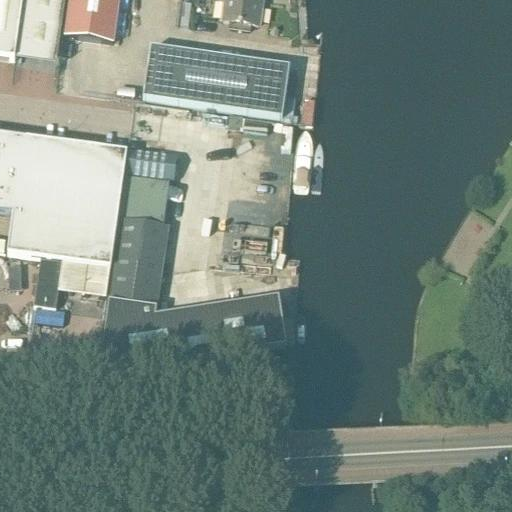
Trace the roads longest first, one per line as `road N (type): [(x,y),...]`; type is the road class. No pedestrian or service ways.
road 1 (tertiary): [(0,488),(511,450)]
road 2 (unclassified): [(0,108),(132,125)]
